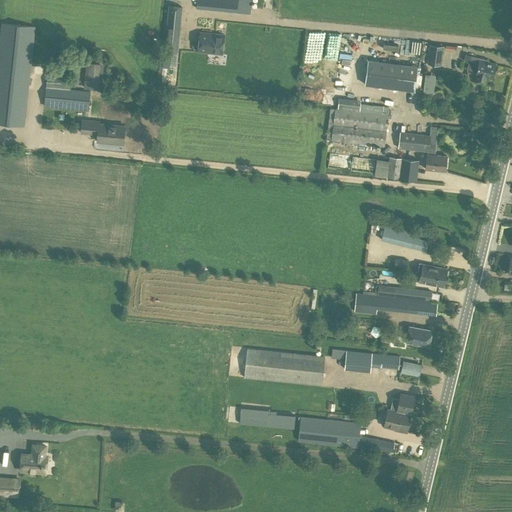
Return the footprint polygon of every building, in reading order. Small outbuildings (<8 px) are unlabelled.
[(197,0),(196,8),(250,13),(251,0),(197,0)] [(169,5),(165,49),(178,50),(182,7),(169,5)] [(0,36),(0,124),(25,127),(30,74),(35,27),(1,23),(0,36)] [(200,32),(198,52),(222,54),(224,34),(200,32)] [(430,46),(428,64),(440,65),(442,47),(430,46)] [(470,56),(467,69),(476,71),(475,73),(477,74),(475,82),(484,84),(486,76),(492,78),(495,65),(488,63),(488,60),(470,56)] [(369,60),(366,85),(415,91),(418,66),(369,60)] [(87,63),(84,89),(102,90),(104,64),(87,63)] [(51,75),(50,86),(71,88),(72,77),(51,75)] [(433,94),(434,84),(424,83),(423,92),(433,94)] [(45,86),(43,107),(88,111),(90,91),(45,86)] [(436,93),(430,97),(435,104),(441,100),(436,93)] [(389,107),(362,104),(362,101),(339,98),(338,107),(388,113),(389,107)] [(331,140),(384,146),(388,113),(338,107),(338,109),(335,109),(331,140)] [(82,120),(80,132),(97,134),(96,141),(123,144),(124,126),(99,123),(99,121),(82,120)] [(437,137),(438,127),(431,126),(430,136),(432,137),(437,137)] [(401,133),(400,149),(430,153),(432,137),(430,136),(401,133)] [(330,153),(328,167),(375,173),(375,175),(416,181),(419,161),(390,157),(389,161),(330,153)] [(427,154),(425,169),(445,171),(447,156),(427,154)] [(388,230),(385,241),(425,251),(428,240),(388,230)] [(396,258),(395,267),(407,269),(408,260),(396,258)] [(422,264),(420,273),(445,277),(447,269),(422,264)] [(444,286),(445,277),(420,273),(419,281),(444,286)] [(385,285),(384,295),(430,300),(431,291),(385,285)] [(356,293),(354,311),(376,314),(376,308),(435,315),(436,302),(356,293)] [(371,335),(378,329),(372,321),(365,327),(371,335)] [(390,333),(388,345),(405,349),(406,342),(429,346),(432,330),(409,326),(407,336),(390,333)] [(248,345),(244,374),(321,384),(325,355),(248,345)] [(333,349),(332,358),(345,358),(346,350),(333,349)] [(345,358),(344,368),(370,371),(372,353),(346,350),(345,358)] [(382,354),(381,366),(398,369),(400,356),(382,354)] [(403,361),(401,371),(419,375),(421,365),(403,361)] [(392,397),(390,409),(410,414),(414,396),(400,393),(399,399),(392,397)] [(237,420),(289,422),(290,407),(238,405),(237,420)] [(387,409),(383,426),(396,429),(395,431),(406,433),(406,431),(407,431),(410,414),(390,409),(387,409)] [(301,416),(298,440),(357,447),(360,423),(301,416)] [(372,438),(370,447),(391,451),(393,443),(372,438)] [(22,452),(20,469),(45,471),(47,454),(45,454),(45,444),(35,443),(34,453),(22,452)] [(0,477),(0,497),(15,498),(17,479),(0,477)]
